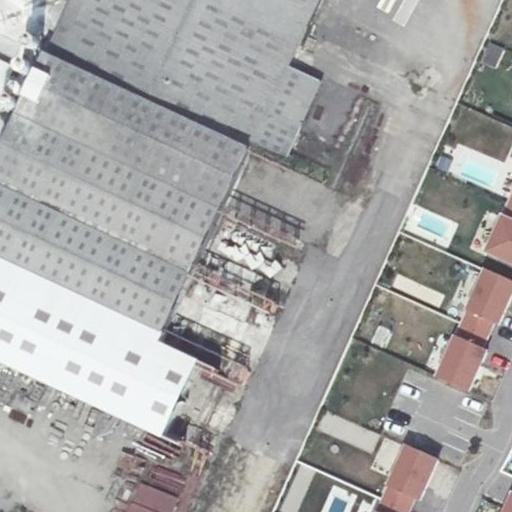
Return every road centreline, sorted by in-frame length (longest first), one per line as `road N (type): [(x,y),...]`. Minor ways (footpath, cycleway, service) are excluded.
road 1 (unknown): [(469,0),(408,105),(362,219),(277,369)]
road 2 (residential): [(459,511),(490,461),(511,394)]
